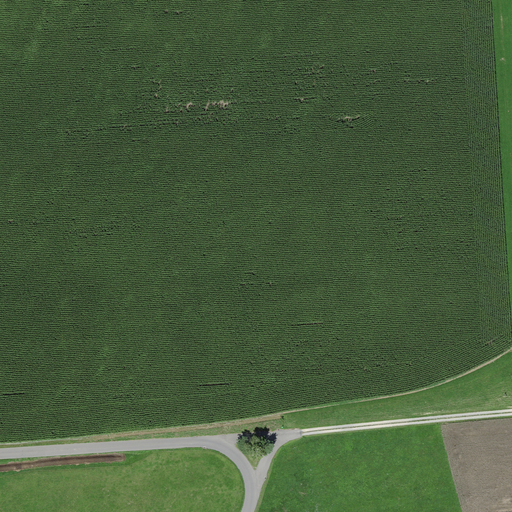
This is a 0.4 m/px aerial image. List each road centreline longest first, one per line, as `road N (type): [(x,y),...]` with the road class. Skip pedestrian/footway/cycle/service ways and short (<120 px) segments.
road 1 (unclassified): [(248,511),(250,474),(218,443),(0,454)]
road 2 (track): [(511,412),(288,434),(252,485)]
